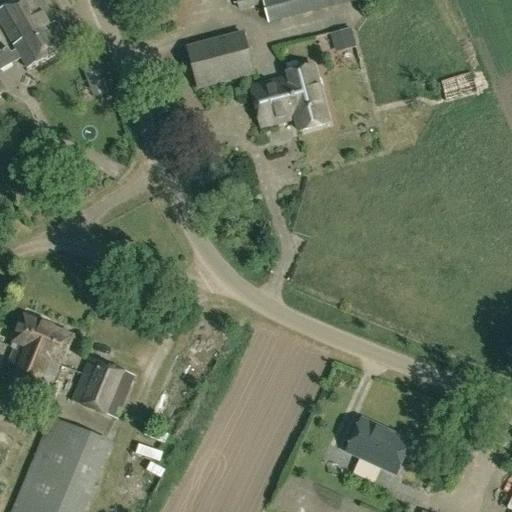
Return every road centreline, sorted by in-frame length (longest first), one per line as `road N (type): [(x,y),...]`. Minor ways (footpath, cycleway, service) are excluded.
road 1 (unclassified): [(511,407),(276,309),(234,278),(166,173),(98,0)]
road 2 (track): [(166,173),(0,257)]
